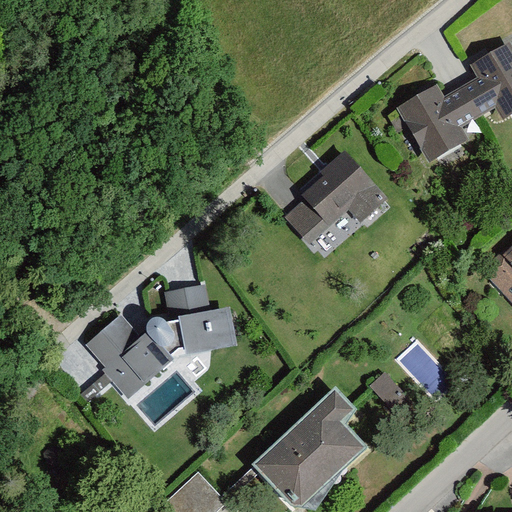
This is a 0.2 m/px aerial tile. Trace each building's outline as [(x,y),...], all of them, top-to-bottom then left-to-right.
[(434,74),(376,106),(416,178),(479,143),(468,124),(503,104),(511,120),(511,39),(473,61),(482,76),(446,95),(434,74)] [(391,197),(351,151),(284,208),(323,254),(391,197)] [(511,242),(499,254),(511,268),(511,242)] [(117,308),(80,345),(134,400),(177,358),(253,348),(246,296),(155,308),(136,327),(117,308)] [(338,382),(252,466),(296,511),(297,511),(373,439),(353,419),(364,409),(338,382)] [(197,482),(166,511),(224,511),(225,511),(197,482)]
